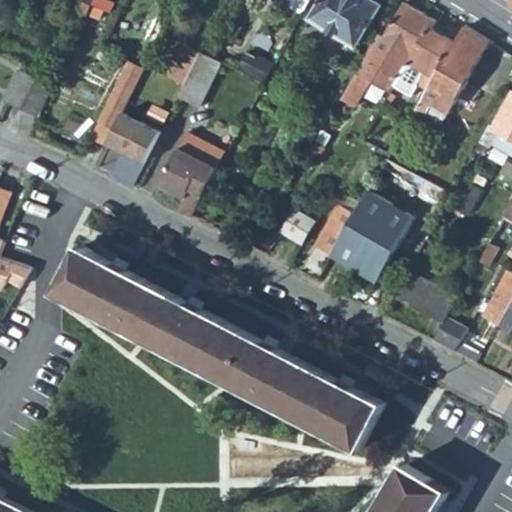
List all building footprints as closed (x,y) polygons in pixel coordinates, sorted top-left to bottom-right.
[(80,0),(78,5),(90,11),(95,0),(80,0)] [(313,0),(298,0),(295,6),(306,12),(313,0)] [(375,0),(323,0),(313,17),(359,45),(383,5),(375,0)] [(439,20),(406,1),(386,36),(382,34),(374,45),(344,96),(357,104),(372,79),(393,91),(397,85),(403,74),(411,60),(431,26),(435,28),(439,20)] [(430,89),(419,109),(428,114),(433,103),(452,114),(493,40),(468,24),(458,42),(430,89)] [(435,28),(431,26),(411,60),(403,74),(397,85),(411,93),(417,82),(430,89),(458,42),(435,28)] [(210,38),(204,50),(224,61),(267,82),(274,70),(210,38)] [(275,49),(284,53),(289,43),(281,38),(275,49)] [(203,52),(186,44),(171,75),(188,83),(203,52)] [(188,83),(182,95),(202,105),(224,61),(204,50),(203,52),(188,83)] [(148,66),(132,58),(95,135),(110,143),(111,141),(127,109),(148,66)] [(7,100),(25,109),(39,76),(22,69),(7,100)] [(39,76),(25,109),(42,116),(57,84),(39,76)] [(492,123),(477,149),(485,153),(490,145),(492,147),(494,143),(502,129),(511,134),(511,97),(496,126),(492,123)] [(433,103),(428,114),(446,125),(452,114),(433,103)] [(166,128),(127,109),(111,141),(126,148),(115,171),(139,184),(166,128)] [(511,134),(502,129),(494,143),(511,153),(511,134)] [(230,153),(190,132),(163,185),(180,194),(183,190),(190,193),(187,198),(182,210),(195,217),(230,153)] [(0,224),(3,226),(14,194),(0,187),(0,224)] [(183,190),(180,194),(187,198),(190,193),(183,190)] [(417,215),(372,190),(365,203),(359,213),(335,254),(380,281),(417,215)] [(347,193),(342,203),(359,213),(365,203),(347,193)] [(342,203),(318,245),(335,254),(359,213),(342,203)] [(319,220),(298,208),(284,231),(305,243),(319,220)] [(8,240),(0,237),(0,290),(5,292),(11,282),(23,289),(34,269),(25,267),(2,257),(8,240)] [(493,242),(482,260),(491,265),(501,247),(493,242)] [(85,247),(63,291),(142,331),(147,333),(151,336),(229,377),(232,379),(237,381),(301,413),(305,416),(309,418),(365,448),(388,404),(376,398),(357,388),(360,382),(346,375),(343,381),(301,360),(281,349),(284,343),(271,336),(268,342),(206,310),(209,303),(195,296),(191,302),(180,296),(129,271),(132,264),(119,258),(116,264),(107,259),(85,247)] [(410,270),(396,295),(445,322),(449,314),(459,296),(410,270)] [(511,270),(487,315),(511,328),(511,270)] [(449,314),(445,322),(466,334),(471,327),(449,314)] [(461,344),(457,351),(477,361),(481,354),(461,344)] [(437,511),(442,505),(452,490),(408,465),(380,511),(437,511)] [(0,511),(35,511),(8,498),(11,491),(0,484),(0,511)]
